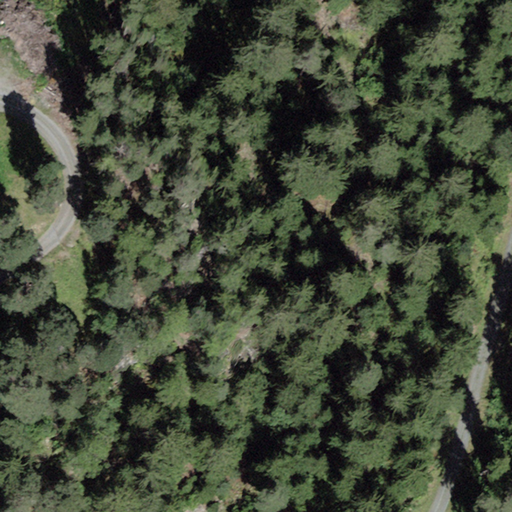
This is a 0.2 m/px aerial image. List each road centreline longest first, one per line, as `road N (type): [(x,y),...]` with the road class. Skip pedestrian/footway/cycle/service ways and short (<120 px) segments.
road 1 (track): [(421,511),(446,470),(511,235)]
road 2 (track): [(0,82),(52,91),(74,137),(54,195),(0,243)]
